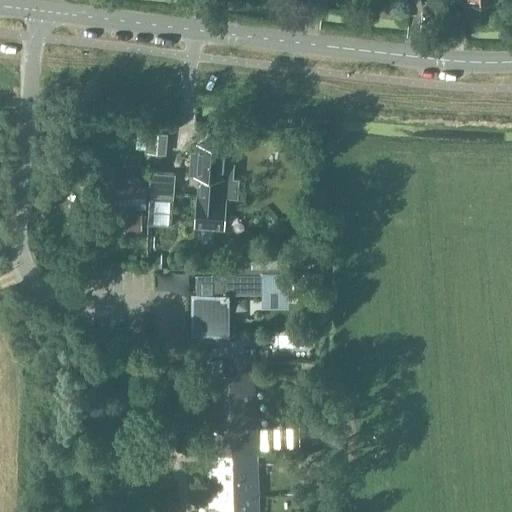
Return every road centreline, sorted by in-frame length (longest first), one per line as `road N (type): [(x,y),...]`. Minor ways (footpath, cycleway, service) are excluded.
road 1 (unclassified): [(39,10),(511,63)]
road 2 (track): [(184,511),(145,390),(162,358),(166,298)]
